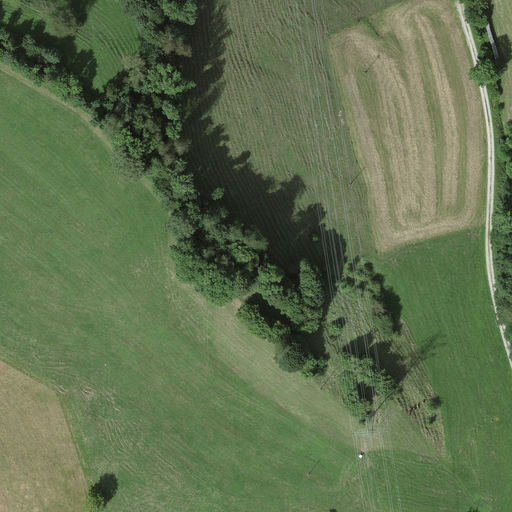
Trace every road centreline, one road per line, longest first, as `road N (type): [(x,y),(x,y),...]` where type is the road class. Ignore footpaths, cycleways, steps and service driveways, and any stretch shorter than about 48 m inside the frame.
road 1 (track): [(458,0),(486,113),(487,267),(511,363)]
road 2 (track): [(0,67),(36,80),(83,119),(167,209)]
